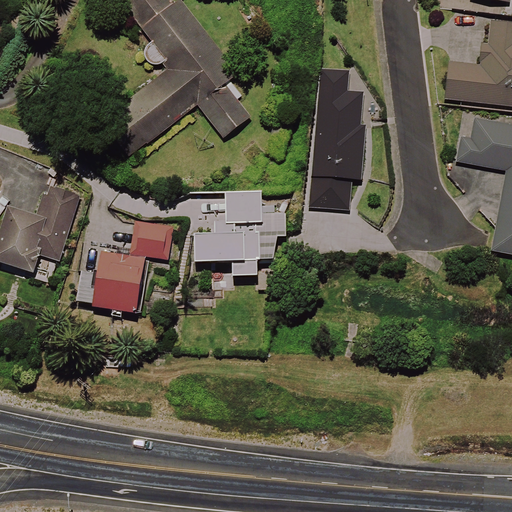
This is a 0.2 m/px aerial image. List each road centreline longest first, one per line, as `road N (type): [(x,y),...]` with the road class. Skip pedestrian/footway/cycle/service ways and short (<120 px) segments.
road 1 (primary): [(59,457),(511,500)]
road 2 (residential): [(427,232),(404,0)]
